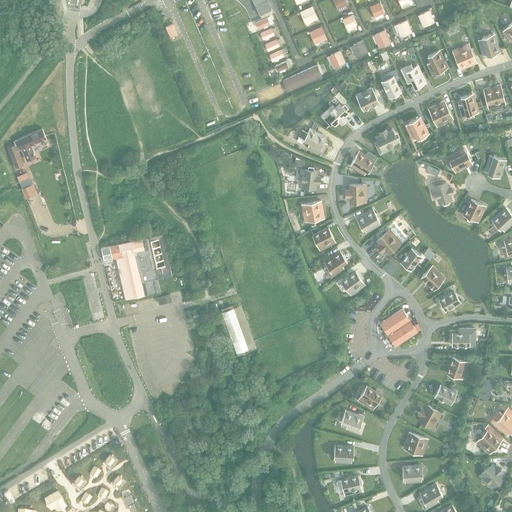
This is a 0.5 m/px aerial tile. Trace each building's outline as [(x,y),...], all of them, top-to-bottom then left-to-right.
[(272,10),(266,0),(252,0),(259,15),(260,15),(262,18),(272,13),(271,10),(272,10)] [(348,6),(345,0),(333,0),(338,11),(348,6)] [(384,12),(380,2),(370,7),(374,16),(384,12)] [(317,18),(312,6),(300,12),(305,24),(317,18)] [(417,15),(422,27),(434,22),(429,10),(417,15)] [(356,24),(352,15),(342,19),(347,29),(356,24)] [(258,28),(269,23),(272,22),(270,16),(256,23),(258,28)] [(395,25),(400,36),(412,31),(407,20),(395,25)] [(174,22),(166,25),(170,37),(178,33),(174,22)] [(263,39),(274,34),(277,33),(275,27),(260,34),(263,39)] [(326,38),(321,27),(309,32),(314,43),(326,38)] [(385,29),(373,35),(378,46),(390,41),(385,29)] [(487,55),(498,52),(493,34),(481,38),(487,55)] [(268,50),(279,45),(282,44),(280,38),(265,45),(268,50)] [(362,40),(350,45),(356,57),(367,52),(362,40)] [(475,59),(470,48),(454,55),(459,66),(475,59)] [(284,49),(270,55),(272,60),(286,54),(284,49)] [(340,50),(327,56),(333,68),(345,62),(340,50)] [(427,56),(435,73),(446,67),(438,51),(427,56)] [(277,71),(288,67),(291,65),(289,60),(275,66),(277,71)] [(282,80),(288,91),(322,76),(317,64),(282,80)] [(406,71),(414,88),(424,82),(416,66),(406,71)] [(395,69),(380,76),(382,81),(389,96),(400,91),(394,80),(399,78),(395,69)] [(344,81),(338,84),(342,91),(346,88),(346,84),(344,81)] [(497,90),(484,93),(488,108),(505,104),(500,84),(495,85),(497,90)] [(385,99),(378,87),(374,90),(381,101),(385,99)] [(358,99),(363,109),(378,102),(373,91),(358,99)] [(460,97),(465,115),(477,112),(476,108),(474,103),(472,94),(460,97)] [(343,96),(338,100),(343,105),(347,100),(343,96)] [(348,112),(339,103),(335,108),(334,107),(330,110),(331,111),(326,116),(335,124),(339,120),(340,122),(345,118),(343,116),(348,112)] [(451,115),(445,104),(430,112),(435,123),(451,115)] [(427,134),(419,117),(408,122),(417,139),(427,134)] [(42,128),(13,141),(15,144),(7,147),(17,172),(25,168),(18,150),(21,149),(26,160),(35,156),(30,144),(45,138),(42,128)] [(325,138),(309,129),(303,140),(320,148),(325,138)] [(387,133),(386,131),(380,133),(381,136),(376,138),(381,149),(387,146),(388,147),(392,145),(392,144),(397,141),(392,130),(387,133)] [(268,135),(264,137),(269,146),(267,147),(266,147),(268,151),(270,150),(275,147),(273,143),(275,142),(271,140),(268,135)] [(464,148),(444,158),(445,162),(449,160),(455,171),(471,163),(466,152),(465,152),(464,148)] [(353,162),(350,166),(364,175),(366,171),(367,171),(376,157),(368,151),(365,156),(358,151),(352,161),(353,162)] [(493,155),(487,173),(499,177),(505,159),(493,155)] [(295,159),(294,166),(305,167),(305,160),(295,159)] [(300,168),(298,186),(314,188),(315,182),(317,183),(318,176),(316,176),(316,170),(300,168)] [(29,178),(19,181),(22,189),(23,188),(32,185),(29,178)] [(446,182),(434,185),(436,191),(435,192),(436,197),(437,196),(439,202),(451,199),(449,194),(451,193),(450,187),(447,187),(446,182)] [(32,185),(23,188),(27,198),(37,194),(33,184),(32,185)] [(347,197),(350,196),(350,202),(362,202),(362,196),(363,196),(363,190),(362,190),(361,184),(349,184),(350,190),(347,190),(347,197)] [(464,215),(475,220),(482,204),(471,199),(464,215)] [(308,220),(320,218),(317,201),(305,203),(308,220)] [(511,214),(506,207),(492,220),(500,229),(511,217),(511,214)] [(373,209),(357,219),(363,229),(379,220),(373,209)] [(333,239),(328,228),(312,235),(318,246),(333,239)] [(381,244),(379,245),(383,250),(385,248),(389,253),(397,245),(393,240),(394,240),(391,236),(390,236),(386,232),(377,239),(381,244)] [(155,267),(153,268),(146,238),(118,244),(121,257),(130,298),(146,294),(160,292),(157,278),(155,267)] [(411,269),(421,255),(411,248),(401,262),(411,269)] [(331,272),(347,261),(340,251),(324,262),(331,272)] [(434,289),(442,280),(429,268),(421,277),(434,289)] [(342,282),(348,291),(362,282),(355,272),(342,282)] [(439,300),(445,310),(460,301),(454,291),(439,300)] [(222,312),(237,352),(249,348),(233,308),(222,312)] [(397,344),(417,331),(413,325),(410,328),(402,316),(406,314),(402,308),(382,322),(397,344)] [(452,333),(452,345),(469,345),(469,333),(452,333)] [(464,361),(453,357),(447,373),(458,377),(464,361)] [(476,396),(488,400),(494,381),(483,377),(476,396)] [(435,396),(450,403),(455,392),(440,385),(435,396)] [(366,386),(360,396),(374,405),(381,395),(366,386)] [(425,410),(423,409),(420,414),(422,415),(419,420),(429,426),(432,421),(433,421),(436,417),(435,416),(438,411),(427,405),(425,410)] [(499,411),(490,420),(507,436),(510,432),(511,430),(511,417),(511,416),(511,414),(511,410),(508,407),(502,414),(499,411)] [(341,422),(358,428),(362,417),(345,411),(341,422)] [(487,430),(479,439),(491,450),(499,441),(487,430)] [(418,453),(424,437),(413,433),(407,449),(418,453)] [(334,457),(352,458),(353,446),(334,445),(334,457)] [(56,475),(96,457),(92,449),(52,467),(56,475)] [(143,511),(119,458),(62,483),(75,511),(143,511)] [(403,478),(422,477),(421,465),(402,466),(403,478)] [(494,486),(503,478),(499,473),(501,472),(497,467),(495,469),(491,465),(482,472),(486,477),(485,478),(489,482),(490,481),(494,486)] [(357,475),(341,479),(345,496),(361,492),(357,475)] [(436,484),(420,493),(426,504),(442,494),(436,484)]
